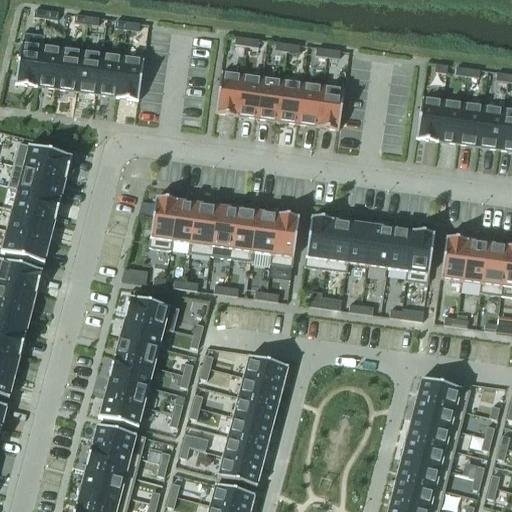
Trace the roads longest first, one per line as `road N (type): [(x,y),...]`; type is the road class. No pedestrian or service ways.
road 1 (residential): [(511,196),(121,149),(20,511)]
road 2 (residential): [(366,511),(403,367),(310,355),(268,511)]
